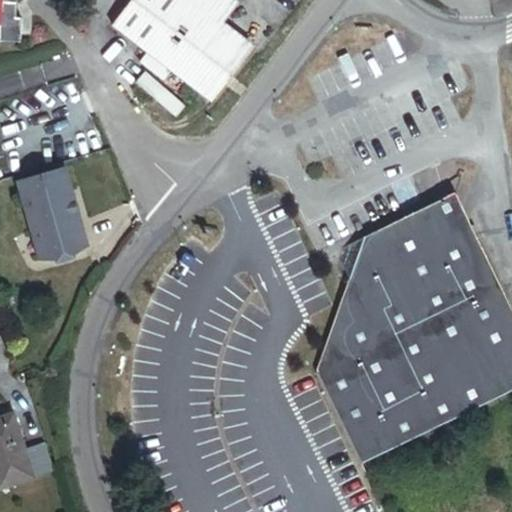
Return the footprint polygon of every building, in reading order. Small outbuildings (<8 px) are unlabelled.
[(0,0),(0,46),(2,7),(18,8),(18,0),(0,0)] [(216,0),(141,0),(113,35),(197,102),(239,49),(221,35),(236,16),(216,0)] [(18,21),(18,8),(2,7),(0,46),(22,47),(23,22),(18,21)] [(61,170),(15,187),(44,263),(90,246),(61,170)] [(316,364),(359,460),(511,385),(511,306),(474,219),(434,204),(352,240),(349,260),(357,276),(316,364)] [(21,418),(0,424),(0,477),(5,492),(63,473),(53,442),(31,449),(21,418)]
